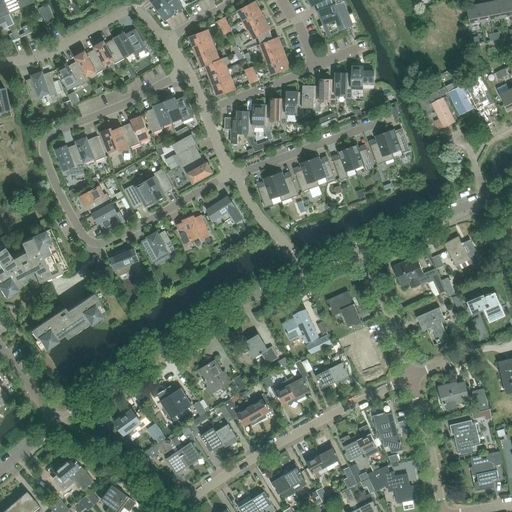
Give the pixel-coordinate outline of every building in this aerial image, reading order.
[(7,27),(7,26),(14,40),(19,38),(8,13),(1,0),(0,0),(0,24),(5,22),(7,27)] [(16,0),(1,0),(8,13),(20,8),(16,0)] [(156,0),(152,3),(159,12),(174,0),(156,0)] [(178,0),(174,0),(159,12),(166,22),(167,22),(166,20),(183,8),(178,0)] [(307,0),(311,5),(312,7),(317,4),(319,10),(318,11),(328,35),(353,25),(344,0),(343,0),(342,0),(307,0)] [(498,0),(488,2),(491,20),(501,18),(498,0)] [(508,0),(498,0),(501,18),(511,16),(508,0)] [(237,11),(243,21),(261,11),(255,1),(237,11)] [(488,2),(477,4),(481,22),(491,20),(488,2)] [(481,22),(477,4),(467,6),(470,24),(481,22)] [(47,5),(38,9),(45,25),(54,21),(47,5)] [(243,21),(248,30),(266,20),(261,11),(243,21)] [(266,20),(248,30),(253,40),(258,37),(260,44),(273,39),(270,31),(271,30),(266,20)] [(28,25),(22,27),(25,33),(26,35),(31,32),(28,25)] [(114,38),(114,39),(125,58),(126,58),(125,57),(134,53),(135,55),(146,49),(135,29),(125,35),(124,32),(114,38)] [(189,37),(193,47),(212,40),(208,29),(189,37)] [(260,44),(264,55),(282,47),(278,37),(273,39),(260,44)] [(94,46),(95,49),(106,69),(107,68),(106,66),(114,61),(115,64),(125,58),(114,39),(105,43),(104,41),(94,46)] [(193,47),(197,57),(216,50),(212,40),(193,47)] [(264,55),(268,65),(286,57),(282,47),(264,55)] [(75,57),(77,61),(88,81),(89,80),(87,76),(95,72),(96,74),(106,69),(95,49),(87,54),(85,51),(75,57)] [(201,68),(205,66),(220,60),(216,50),(197,57),(201,68)] [(286,57),(268,65),(272,75),(290,68),(286,57)] [(205,66),(209,76),(228,69),(224,58),(220,60),(205,66)] [(88,81),(77,61),(69,66),(67,63),(57,69),(68,89),(77,84),(78,86),(88,81)] [(352,73),(347,73),(346,95),(346,98),(363,99),(363,89),(374,89),(374,71),(364,71),(364,66),(352,66),(352,73)] [(209,76),(213,86),(232,79),(228,69),(209,76)] [(504,77),(500,71),(495,73),(498,80),(504,77)] [(54,82),(50,72),(43,74),(43,72),(32,76),(32,78),(26,81),(32,100),(40,97),(39,95),(48,92),(49,94),(57,91),(57,93),(63,91),(59,80),(54,82)] [(335,80),(331,79),(330,101),(329,101),(329,105),(336,105),(336,95),(346,95),(347,73),(336,73),(335,80)] [(232,79),(213,86),(217,96),(236,89),(232,79)] [(319,86),(315,86),(314,108),(313,108),(313,111),(320,111),(320,101),(329,101),(330,101),(331,79),(319,79),(319,86)] [(303,92),(298,92),(297,114),(297,118),(303,118),(303,108),(313,108),(314,108),(315,86),(303,85),(303,92)] [(4,87),(0,88),(0,111),(8,110),(9,111),(4,87)] [(511,108),(511,95),(509,90),(500,94),(508,111),(511,108)] [(67,95),(73,105),(80,101),(74,91),(67,95)] [(286,99),(282,99),(281,121),(280,121),(280,124),(282,127),(284,131),(287,131),(287,114),(297,114),(298,92),(287,92),(286,99)] [(174,98),(164,102),(172,123),(181,119),(182,122),(194,117),(185,96),(175,100),(174,98)] [(270,105),(265,105),(265,127),(264,127),(264,131),(266,135),(270,135),(271,121),(280,121),(281,121),(282,99),(282,98),(270,98),(270,105)] [(63,103),(68,115),(75,112),(70,100),(63,103)] [(172,123),(164,102),(153,106),(154,108),(144,112),(152,133),(164,129),(163,126),(172,123)] [(248,134),(247,134),(247,137),(249,140),(251,144),(254,142),(254,127),(264,127),(265,127),(265,105),(254,104),(254,111),(249,111),(248,134)] [(238,133),(247,134),(248,134),(249,111),(237,111),(237,118),(232,118),(231,118),(225,117),(224,129),(231,130),(231,143),(238,144),(238,133)] [(132,123),(122,127),(130,148),(141,143),(140,141),(150,137),(142,116),(131,120),(132,123)] [(322,118),(317,120),(321,127),(326,125),(322,118)] [(130,148),(122,127),(112,130),(111,128),(100,132),(109,153),(118,149),(119,152),(130,148)] [(385,132),(392,153),(400,150),(401,153),(410,150),(402,129),(395,132),(394,129),(385,132)] [(385,132),(382,133),(382,131),(375,134),(376,136),(375,136),(377,143),(370,145),(377,165),(394,159),(392,153),(385,132)] [(280,135),(283,142),(289,140),(285,133),(280,135)] [(174,155),(180,166),(200,155),(195,146),(197,144),(192,134),(172,145),(177,154),(174,155)] [(76,142),(77,144),(87,171),(88,171),(86,165),(85,162),(94,159),(95,161),(106,157),(98,136),(88,140),(87,137),(76,142)] [(254,144),(251,145),(253,148),(255,153),(262,150),(260,144),(257,145),(256,143),(254,144)] [(349,146),(349,147),(347,148),(355,169),(364,166),(366,171),(374,168),(367,149),(359,151),(357,145),(356,145),(355,143),(349,146)] [(87,171),(77,144),(68,148),(67,145),(56,149),(66,176),(67,175),(66,175),(77,174),(83,174),(87,171)] [(355,169),(347,148),(346,149),(345,147),(338,149),(339,151),(338,152),(340,158),(333,161),(340,181),(348,178),(346,172),(355,169)] [(200,155),(180,166),(186,176),(188,174),(193,184),(213,173),(207,162),(205,164),(200,155)] [(310,160),(317,180),(325,177),(327,183),(336,180),(329,160),(321,163),(319,156),(317,157),(317,155),(310,157),(311,159),(310,160)] [(310,160),(307,161),(307,159),(300,161),(301,163),(300,163),(302,170),(295,173),(302,192),(319,186),(317,180),(310,160)] [(127,169),(130,173),(137,169),(134,165),(127,169)] [(153,177),(145,182),(156,201),(165,196),(164,194),(174,188),(163,169),(152,174),(153,177)] [(272,176),(279,196),(281,202),(299,196),(292,176),(284,178),(282,172),(272,176)] [(271,199),(279,196),(272,176),(263,179),(265,185),(258,188),(265,208),(273,205),(271,199)] [(156,201),(145,182),(136,186),(135,184),(124,190),(135,210),(144,204),(146,207),(156,201)] [(340,186),(342,192),(349,190),(347,184),(340,186)] [(87,205),(92,215),(112,204),(107,194),(104,195),(99,186),(79,197),(85,207),(87,205)] [(213,206),(207,210),(217,227),(232,217),(235,223),(243,218),(228,196),(222,200),(221,198),(211,204),(213,206)] [(112,204),(92,215),(98,224),(100,223),(105,233),(125,222),(120,211),(117,213),(112,204)] [(177,225),(185,246),(193,243),(192,240),(201,237),(202,240),(210,236),(201,215),(195,218),(193,215),(183,220),(184,222),(177,225)] [(39,283),(58,274),(68,270),(51,229),(44,232),(44,231),(33,237),(21,242),(25,252),(12,259),(3,244),(0,245),(0,286),(6,296),(16,289),(16,288),(27,281),(27,280),(32,277),(30,274),(34,272),(39,283)] [(148,240),(142,243),(143,245),(146,250),(153,263),(154,264),(155,263),(155,264),(170,256),(169,254),(176,250),(173,244),(170,240),(165,230),(159,234),(157,232),(147,237),(148,240)] [(444,244),(455,266),(458,271),(481,259),(470,239),(463,243),(459,236),(444,244)] [(110,258),(118,277),(134,270),(137,276),(144,273),(134,249),(128,251),(127,249),(116,253),(117,256),(110,258)] [(401,286),(409,283),(411,289),(421,285),(419,280),(425,277),(417,257),(393,267),(401,286)] [(449,296),(442,280),(442,281),(440,277),(433,281),(439,294),(446,291),(449,296)] [(448,278),(442,280),(449,296),(455,294),(448,278)] [(484,295),(466,302),(472,314),(484,309),(487,318),(503,312),(495,293),(489,295),(487,290),(482,292),(484,295)] [(327,301),(334,316),(342,312),(348,327),(355,324),(356,325),(362,323),(354,305),(355,305),(355,304),(352,305),(350,300),(352,299),(351,299),(348,292),(327,301)] [(61,310),(55,314),(30,331),(37,341),(40,339),(46,348),(56,341),(63,336),(64,335),(66,339),(87,325),(90,323),(91,323),(101,316),(106,312),(93,293),(67,311),(60,301),(62,305),(59,307),(61,310)] [(459,295),(452,298),(458,311),(465,308),(459,295)] [(417,317),(418,319),(423,331),(431,327),(437,341),(447,336),(441,323),(445,321),(439,307),(417,317)] [(283,324),(291,340),(303,334),(307,342),(318,336),(306,310),(294,316),(295,318),(283,324)] [(240,346),(245,354),(249,351),(253,359),(261,354),(267,364),(279,358),(272,347),(267,350),(258,335),(240,346)] [(307,345),(311,354),(332,345),(327,335),(307,345)] [(511,357),(497,362),(506,395),(511,392),(511,357)] [(285,358),(269,366),(273,373),(289,365),(285,358)] [(292,376),(286,379),(299,402),(306,398),(304,393),(309,391),(305,385),(306,384),(303,378),(309,375),(300,359),(295,362),(301,373),(293,377),(292,376)] [(340,359),(328,365),(337,384),(344,381),(342,378),(348,375),(340,359)] [(198,370),(208,386),(205,388),(210,395),(232,383),(225,371),(222,372),(215,360),(198,370)] [(337,384),(328,365),(314,371),(322,388),(335,381),(337,385),(337,384)] [(233,380),(241,392),(248,387),(241,375),(233,380)] [(274,385),(269,377),(263,381),(268,389),(274,385)] [(299,402),(286,379),(281,382),(282,383),(271,389),(274,394),(276,392),(279,398),(280,398),(283,404),(287,402),(290,407),(299,402)] [(443,404),(445,404),(446,410),(457,407),(455,401),(468,398),(464,382),(451,386),(450,384),(439,387),(443,404)] [(171,386),(157,394),(161,400),(162,401),(160,401),(170,418),(171,419),(172,417),(190,405),(192,405),(192,404),(181,388),(180,389),(175,393),(175,392),(171,386)] [(250,386),(243,391),(247,397),(254,392),(250,386)] [(472,391),(476,408),(477,411),(489,408),(483,388),(472,391)] [(255,403),(251,405),(258,418),(260,422),(267,418),(265,414),(270,411),(265,403),(268,401),(264,393),(253,400),(255,403)] [(238,414),(239,415),(245,426),(250,423),(253,428),(261,423),(260,422),(258,418),(251,405),(248,402),(237,409),(231,399),(223,403),(224,404),(232,417),(238,414)] [(200,401),(194,405),(200,416),(206,412),(204,408),(202,404),(200,402),(200,401)] [(218,407),(226,420),(227,420),(227,421),(232,417),(224,404),(218,407)] [(472,414),(473,420),(491,415),(490,409),(472,414)] [(116,423),(124,434),(125,435),(126,434),(129,438),(150,424),(142,414),(137,417),(133,411),(116,423)] [(388,446),(392,453),(403,450),(398,431),(397,432),(392,412),(385,414),(385,413),(373,416),(377,430),(378,430),(381,440),(382,440),(384,447),(388,446)] [(196,426),(207,419),(205,414),(187,424),(195,437),(201,434),(196,426)] [(458,450),(460,450),(461,454),(473,450),(472,447),(482,444),(476,421),(472,422),(471,420),(452,425),(458,450)] [(155,423),(146,429),(154,440),(156,439),(158,443),(160,442),(166,438),(159,428),(155,423)] [(228,424),(216,431),(223,443),(225,448),(238,440),(228,424)] [(181,429),(189,441),(195,438),(187,425),(181,429)] [(361,434),(356,436),(364,453),(366,458),(380,451),(368,425),(359,429),(361,434)] [(223,443),(216,431),(216,432),(213,428),(208,431),(201,436),(211,451),(212,450),(213,452),(216,453),(220,451),(225,448),(223,443)] [(504,429),(497,431),(499,437),(505,435),(504,429)] [(174,433),(170,436),(189,466),(197,461),(194,457),(200,454),(191,442),(183,447),(176,437),(174,433)] [(364,453),(356,436),(351,439),(349,435),(340,439),(350,460),(364,453)] [(167,439),(160,443),(157,445),(160,449),(175,471),(180,467),(182,470),(189,466),(170,436),(169,436),(170,437),(167,439)] [(331,444),(317,451),(326,467),(340,460),(331,444)] [(151,450),(140,457),(142,460),(143,461),(151,456),(157,451),(160,449),(157,445),(151,450)] [(326,467),(317,451),(304,458),(313,475),(314,474),(316,478),(321,475),(319,471),(326,467)] [(500,451),(489,454),(486,454),(487,458),(483,459),(482,455),(470,458),(472,467),(470,467),(472,476),(477,475),(478,482),(474,483),(475,491),(494,487),(494,486),(493,487),(492,482),(493,481),(493,479),(499,478),(497,470),(496,470),(495,466),(503,464),(500,451)] [(397,454),(388,456),(392,463),(400,461),(397,454)] [(55,472),(65,485),(71,481),(78,489),(83,485),(85,488),(93,482),(81,466),(78,469),(70,460),(55,472)] [(295,463),(282,471),(291,487),(305,479),(295,463)] [(389,492),(396,490),(399,502),(397,502),(397,503),(412,500),(412,499),(415,499),(413,486),(412,486),(408,487),(406,477),(407,477),(406,475),(407,475),(407,474),(395,477),(394,477),(393,473),(394,473),(394,472),(389,473),(387,466),(380,469),(382,475),(385,485),(387,484),(389,492)] [(343,480),(347,488),(350,487),(357,484),(354,477),(349,467),(343,470),(347,478),(343,480)] [(376,492),(375,490),(385,485),(382,475),(380,469),(368,474),(369,477),(376,492)] [(295,493),(291,487),(282,471),(269,479),(278,495),(280,494),(282,497),(286,498),(295,493)] [(366,472),(359,476),(361,481),(369,477),(368,474),(366,472)] [(368,478),(360,482),(364,488),(366,487),(371,484),(368,478)] [(103,495),(100,499),(117,511),(120,511),(123,508),(128,511),(134,503),(108,484),(100,493),(103,495)] [(263,488),(250,496),(259,511),(271,511),(275,510),(272,505),(273,504),(263,488)] [(322,488),(317,491),(323,502),(325,501),(328,499),(322,488)] [(362,511),(357,500),(351,489),(342,493),(345,499),(346,498),(350,507),(345,510),(345,511),(362,511)] [(26,491),(12,503),(19,511),(37,511),(41,509),(26,491)] [(85,496),(93,506),(99,501),(91,491),(85,496)] [(323,502),(317,491),(316,491),(310,495),(316,506),(323,502)] [(369,494),(357,500),(362,511),(378,511),(374,503),(375,502),(370,493),(369,494)] [(47,505),(52,511),(66,511),(69,510),(57,496),(52,501),(48,496),(43,500),(47,505)] [(93,506),(85,496),(72,507),(76,511),(80,511),(85,508),(87,510),(93,506)] [(241,511),(259,511),(250,496),(237,504),(241,511)] [(19,511),(12,503),(1,511),(19,511)]
